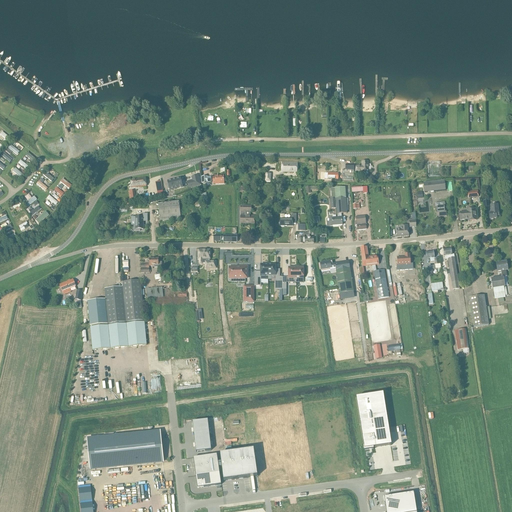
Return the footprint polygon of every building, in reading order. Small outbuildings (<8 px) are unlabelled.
[(2,132),(0,133),(0,134),(5,139),(3,140),(6,142),(7,141),(8,141),(10,139),(2,132)] [(11,145),(9,149),(18,155),(20,151),(11,145)] [(3,153),(1,156),(9,163),(11,160),(6,156),(7,154),(5,153),(4,154),(3,153)] [(27,153),(25,156),(30,160),(28,161),(31,164),(32,162),(34,163),(36,160),(27,153)] [(20,160),(18,163),(22,167),(21,168),(23,170),(24,168),(27,170),(29,167),(20,160)] [(356,166),(356,173),(363,173),(363,171),(369,171),(369,170),(371,170),(371,164),(368,164),(368,161),(362,161),(362,166),(356,166)] [(282,170),(297,171),(298,163),(282,162),(282,170)] [(19,176),(22,173),(17,168),(11,173),(14,176),(16,173),(19,176)] [(342,171),(342,180),(353,180),(354,171),(342,171)] [(193,181),(187,182),(189,188),(200,185),(197,176),(192,177),(193,181)] [(132,188),(146,186),(146,177),(131,179),(132,188)] [(61,182),(70,190),(73,186),(64,178),(61,182)] [(180,179),(168,182),(170,190),(182,187),(180,179)] [(46,192),(49,188),(40,181),(36,185),(46,192)] [(424,188),(425,193),(446,191),(445,186),(445,181),(424,183),(424,188)] [(56,188),(55,191),(59,195),(58,196),(60,198),(63,194),(56,188)] [(345,188),(335,189),(336,199),(335,199),(331,199),(330,199),(331,209),(336,208),(337,214),(338,214),(338,218),(332,218),(333,226),(342,225),(342,218),(341,214),(347,213),(345,188)] [(35,196),(25,204),(28,207),(38,199),(35,196)] [(49,196),(47,199),(55,206),(57,203),(49,196)] [(158,205),(160,222),(181,219),(179,202),(158,204),(158,205)] [(490,205),(491,213),(489,213),(489,214),(490,219),(497,218),(497,216),(499,216),(499,212),(498,204),(490,205)] [(31,209),(28,211),(30,213),(29,213),(32,216),(39,210),(37,207),(32,211),(31,209)] [(250,212),(251,212),(251,207),(241,207),(241,213),(245,213),(245,217),(241,217),(241,224),(254,224),(254,217),(250,217),(250,212)] [(436,213),(437,218),(446,216),(446,212),(445,207),(436,208),(436,213)] [(476,220),(476,215),(475,209),(467,209),(467,212),(460,213),(461,220),(468,219),(468,221),(476,220)] [(46,213),(37,220),(40,223),(48,216),(46,213)] [(144,230),(144,222),(148,222),(147,214),(143,214),(143,217),(131,217),(131,226),(134,226),(134,231),(140,231),(140,230),(144,230)] [(280,219),(280,221),(280,226),(293,226),(293,224),(296,224),(296,214),(292,214),(292,219),(280,219)] [(356,217),(356,222),(355,222),(355,225),(357,225),(357,230),(367,229),(366,221),(365,216),(356,217)] [(415,219),(407,220),(407,224),(409,224),(410,228),(416,227),(416,221),(415,221),(415,219)] [(1,226),(3,232),(12,228),(11,224),(7,226),(6,224),(1,226)] [(397,237),(409,236),(408,226),(401,226),(401,229),(397,230),(397,237)] [(379,265),(377,256),(368,257),(367,247),(360,248),(361,253),(363,267),(379,265)] [(453,290),(459,289),(454,254),(452,255),(451,248),(443,250),(444,256),(445,256),(445,260),(448,259),(453,290)] [(210,251),(199,251),(199,258),(199,262),(200,263),(200,264),(201,264),(202,264),(203,263),(203,258),(206,258),(206,268),(216,268),(216,262),(210,262),(210,258),(210,251)] [(433,251),(426,252),(427,259),(430,259),(431,262),(435,262),(435,265),(439,264),(438,258),(434,259),(434,258),(433,251)] [(398,265),(396,265),(397,271),(413,270),(413,264),(410,264),(410,257),(409,257),(409,254),(405,255),(405,257),(397,258),(398,265)] [(141,273),(146,273),(150,273),(149,268),(149,267),(150,267),(154,267),(154,268),(162,268),(162,262),(159,262),(159,259),(149,259),(149,264),(141,265),(141,273)] [(353,291),(350,267),(349,262),(331,265),(330,262),(321,263),(322,270),(330,268),(331,273),(336,272),(340,293),(353,291)] [(499,303),(504,302),(503,298),(505,297),(504,286),(505,286),(503,277),(507,276),(506,270),(508,270),(507,262),(496,263),(498,272),(501,271),(502,277),(491,279),(493,288),(495,299),(498,298),(499,303)] [(261,273),(255,273),(255,284),(261,284),(261,280),(266,280),(268,280),(268,265),(261,265),(261,273)] [(230,268),(229,279),(248,279),(248,267),(230,268)] [(379,299),(389,297),(384,270),(374,271),(379,299)] [(76,286),(75,285),(73,280),(60,285),(63,292),(64,295),(71,292),(69,289),(76,286)] [(403,280),(395,281),(397,297),(405,296),(405,292),(403,280)] [(140,281),(122,282),(123,287),(126,323),(144,321),(140,281)] [(442,283),(431,284),(432,292),(438,291),(438,292),(440,292),(440,291),(443,290),(442,283)] [(254,286),(244,286),(244,302),(254,302),(254,286)] [(105,289),(106,299),(108,324),(126,323),(123,287),(105,289)] [(162,287),(146,289),(147,299),(163,297),(162,287)] [(461,298),(459,289),(453,290),(453,292),(451,292),(452,300),(461,298)] [(470,298),(474,327),(489,325),(488,316),(490,315),(489,307),(487,308),(485,295),(470,298)] [(106,299),(88,301),(90,326),(108,324),(106,299)] [(144,322),(90,327),(93,351),(147,345),(144,322)] [(454,331),(457,351),(469,349),(466,329),(454,331)] [(121,394),(120,381),(115,381),(115,377),(109,377),(109,387),(106,387),(107,393),(117,393),(118,394),(121,394)] [(383,394),(356,398),(364,447),(365,447),(365,450),(392,445),(383,394)] [(323,414),(318,414),(316,405),(307,406),(314,451),(318,451),(320,464),(321,465),(325,465),(331,464),(332,463),(332,464),(339,463),(338,457),(339,457),(332,416),(323,417),(322,417),(321,414),(323,414)] [(251,415),(258,476),(299,470),(293,425),(307,423),(305,406),(251,415)] [(208,420),(193,422),(196,452),(211,451),(208,420)] [(144,434),(89,439),(92,470),(147,464),(163,462),(159,432),(144,433),(144,434)] [(226,449),(227,448),(251,445),(250,433),(225,436),(226,449)] [(254,450),(220,454),(224,481),(257,476),(254,450)] [(205,456),(193,458),(196,476),(198,488),(221,485),(220,473),(217,455),(205,456)] [(173,487),(164,488),(164,498),(172,497),(172,499),(170,500),(170,504),(175,504),(173,487)] [(416,511),(414,493),(384,497),(386,511),(416,511)]
